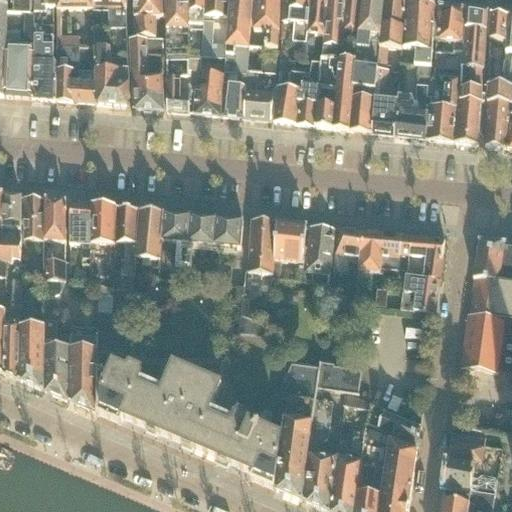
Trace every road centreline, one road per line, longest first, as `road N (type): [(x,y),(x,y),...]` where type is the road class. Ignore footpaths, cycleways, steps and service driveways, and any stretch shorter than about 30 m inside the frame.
road 1 (residential): [(469,197),(0,148)]
road 2 (residential): [(423,511),(469,197)]
road 3 (unclassified): [(248,511),(0,405)]
